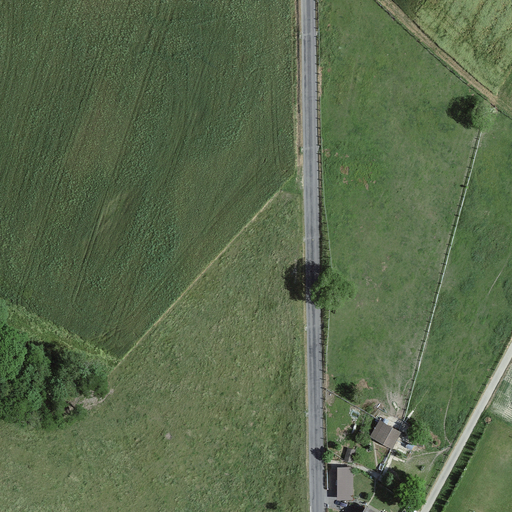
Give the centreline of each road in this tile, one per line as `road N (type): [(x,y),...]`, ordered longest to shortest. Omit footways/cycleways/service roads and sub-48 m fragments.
road 1 (tertiary): [(320,511),(307,0)]
road 2 (track): [(425,511),(511,347)]
